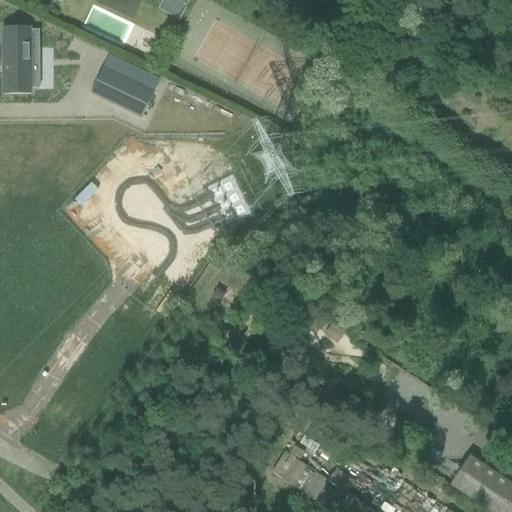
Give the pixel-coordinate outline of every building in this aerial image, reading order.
[(166,0),(183,9),(187,0),(166,0)] [(30,28),(2,28),(2,96),(30,95),(30,89),(38,89),(38,32),(30,32),(30,28)] [(102,69),(89,95),(141,120),(153,94),(102,69)] [(511,511),(511,491),(470,465),(451,493),(480,511),(511,511)] [(350,492),(356,481),(335,471),(330,482),(350,492)]
